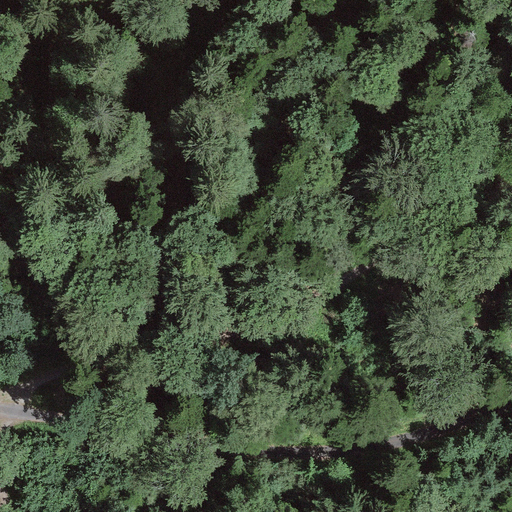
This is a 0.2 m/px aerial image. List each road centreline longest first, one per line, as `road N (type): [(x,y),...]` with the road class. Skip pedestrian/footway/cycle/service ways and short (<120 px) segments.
road 1 (track): [(0,399),(46,376),(229,335),(318,297),(417,229),(511,117)]
road 2 (track): [(0,405),(226,449),(339,450),(409,436),(511,396)]
